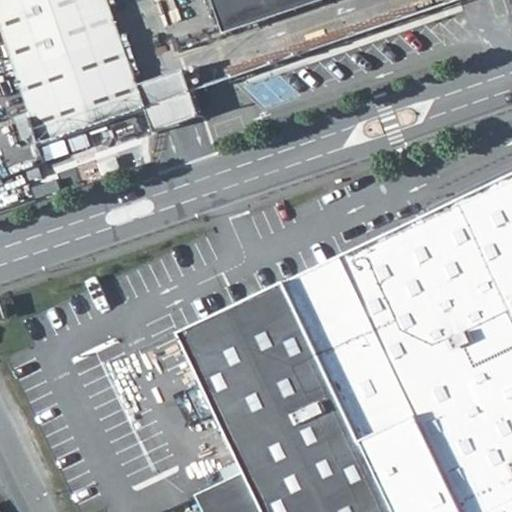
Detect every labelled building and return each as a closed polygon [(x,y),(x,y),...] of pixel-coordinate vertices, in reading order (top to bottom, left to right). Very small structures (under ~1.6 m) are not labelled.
[(136,77),(109,0),(0,0),(0,17),(35,136),(129,103),(143,99),(136,77)] [(213,0),(223,29),(309,0),(213,0)] [(178,116),(196,110),(188,83),(182,67),(163,73),(140,81),(153,123),(178,116)] [(511,511),(511,173),(394,229),(177,331),(244,473),(262,511),(511,511)] [(204,511),(262,511),(244,473),(197,495),(204,511)]
